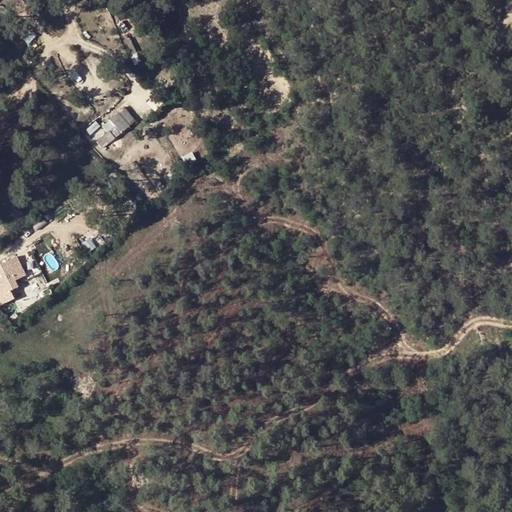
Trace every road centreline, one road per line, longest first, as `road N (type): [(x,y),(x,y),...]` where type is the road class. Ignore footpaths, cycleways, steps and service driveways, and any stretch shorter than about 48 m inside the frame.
road 1 (track): [(511,321),(473,317),(441,353),(379,356),(319,403),(272,425),(241,457),(148,440),(96,448),(44,473),(0,452)]
road 2 (track): [(413,353),(380,301),(343,288),(316,231),(261,223),(237,186)]
